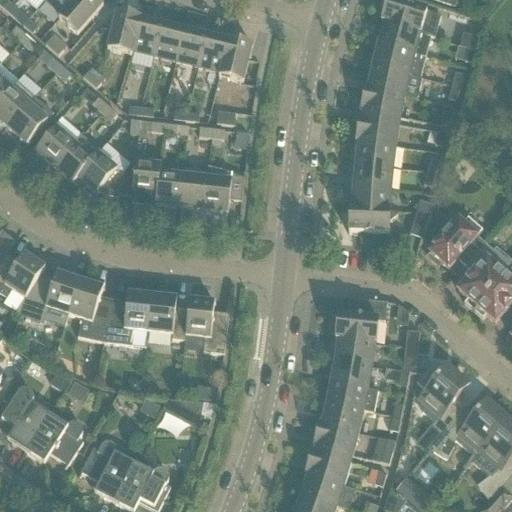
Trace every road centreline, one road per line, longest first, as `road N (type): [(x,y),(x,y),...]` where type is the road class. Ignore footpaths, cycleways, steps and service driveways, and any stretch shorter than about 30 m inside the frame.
road 1 (residential): [(0,188),(46,227),(128,257),(284,273)]
road 2 (residential): [(284,273),(418,300),(511,376)]
road 3 (tertiary): [(284,273),(300,128),(323,20)]
road 4 (tertiary): [(233,511),(260,432),(284,273)]
